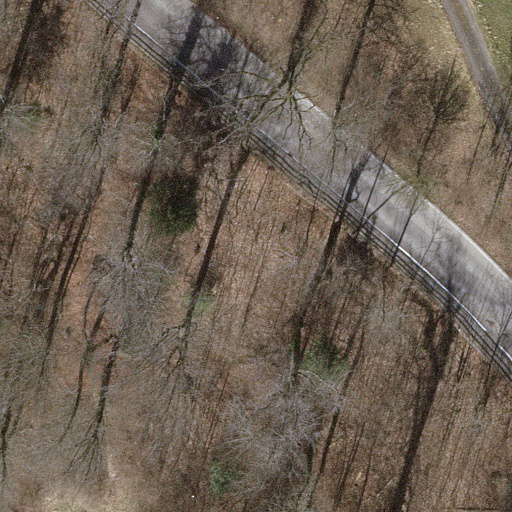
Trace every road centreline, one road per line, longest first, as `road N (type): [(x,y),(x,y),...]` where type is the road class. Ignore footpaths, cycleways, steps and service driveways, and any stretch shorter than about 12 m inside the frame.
road 1 (tertiary): [(511,320),(465,268),(153,0)]
road 2 (track): [(511,130),(442,0)]
